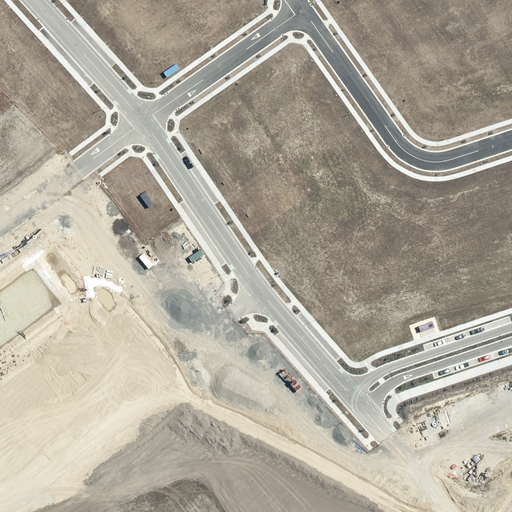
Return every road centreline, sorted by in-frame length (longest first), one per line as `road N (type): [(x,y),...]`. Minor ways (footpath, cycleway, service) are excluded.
road 1 (residential): [(348,391),(258,289),(143,120)]
road 2 (unknown): [(258,289),(218,324),(0,412)]
road 3 (residential): [(302,9),(407,153),(438,162),(511,140)]
road 4 (residential): [(143,120),(302,9)]
road 5 (residential): [(348,391),(392,366),(511,327)]
road 6 (residential): [(511,340),(405,376),(362,408)]
road 7 (residential): [(143,120),(35,0)]
road 8 (unknown): [(386,437),(424,470),(493,494),(502,511)]
